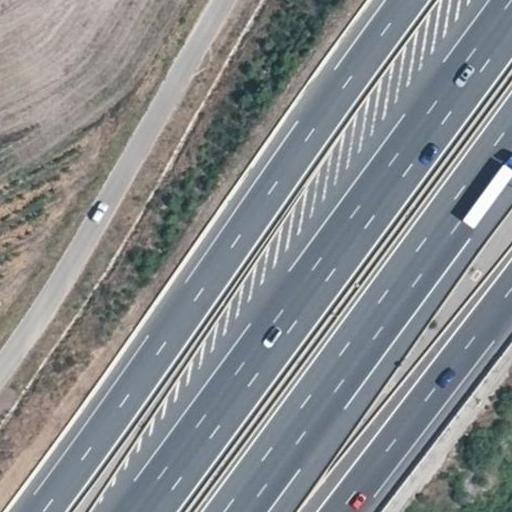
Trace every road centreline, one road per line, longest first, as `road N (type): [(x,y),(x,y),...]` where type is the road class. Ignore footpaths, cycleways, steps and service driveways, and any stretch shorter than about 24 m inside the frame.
road 1 (motorway): [(407,0),(41,511)]
road 2 (motorway): [(511,13),(144,511)]
road 3 (motorway): [(235,511),(511,137)]
road 4 (unclassified): [(229,0),(0,379)]
road 5 (motorway): [(340,511),(511,288)]
